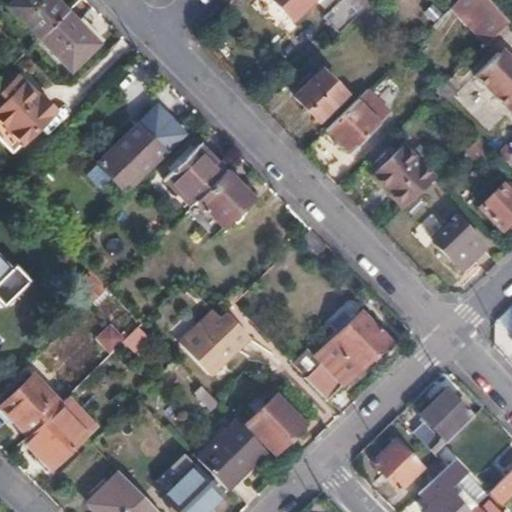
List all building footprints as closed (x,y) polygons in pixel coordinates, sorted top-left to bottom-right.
[(16,0),(8,8),(39,40),(67,12),(55,0),(16,0)] [(270,0),(292,23),(315,0),(270,0)] [(343,0),(324,19),(338,34),(369,3),(366,0),(343,0)] [(488,0),(460,0),(451,10),(485,45),(509,23),(488,0)] [(67,12),(39,40),(71,72),(98,44),(67,12)] [(498,54),(473,76),(508,112),(511,108),(511,65),(510,67),(498,54)] [(321,72),(295,98),(317,120),(344,95),(321,72)] [(0,94),(7,102),(0,108),(0,139),(13,152),(54,111),(42,99),(39,102),(16,78),(0,93),(0,94)] [(451,79),(436,94),(444,101),(458,86),(451,79)] [(390,115),(367,92),(356,102),(327,130),(350,153),(390,115)] [(158,104),(96,164),(123,192),(184,132),(158,104)] [(476,138),(461,152),(476,166),(490,152),(476,138)] [(434,178),(435,178),(403,145),(389,158),(384,154),(373,165),(378,169),(372,175),(403,208),(434,178)] [(164,180),(190,208),(196,202),(225,172),(199,146),(164,180)] [(196,202),(221,228),(251,200),(225,172),(196,202)] [(511,187),(507,183),(503,187),(511,196),(511,187)] [(511,196),(503,187),(481,209),(502,230),(511,220),(511,196)] [(196,202),(190,208),(214,234),(221,228),(196,202)] [(456,220),(433,242),(462,269),(483,248),(456,220)] [(0,301),(4,306),(25,285),(0,260),(0,301)] [(74,289),(90,305),(106,289),(90,273),(74,289)] [(220,318),(214,312),(178,345),(210,377),(250,339),(225,313),(220,318)] [(308,376),(308,380),(327,400),(387,341),(361,313),(353,321),(344,313),(333,325),(341,333),(315,359),(320,365),(308,376)] [(92,337),(107,355),(124,341),(108,323),(92,337)] [(137,326),(121,342),(133,354),(149,339),(137,326)] [(0,409),(27,437),(56,408),(59,405),(31,377),(0,405),(0,409)] [(422,425),(413,433),(435,456),(473,418),(447,391),(422,416),(442,437),(438,441),(422,425)] [(275,397),(246,424),(274,453),(302,425),(275,397)] [(27,437),(22,441),(49,470),(83,436),(93,427),(66,399),(59,405),(56,408),(27,437)] [(235,422),(196,460),(226,490),(264,452),(235,422)] [(395,442),(373,464),(398,491),(422,469),(395,442)] [(511,445),(491,463),(501,475),(511,465),(511,445)] [(430,506),(424,511),(465,511),(472,506),(453,485),(465,473),(453,461),(419,495),(430,506)] [(194,466),(162,497),(176,511),(205,511),(223,495),(194,466)] [(511,470),(490,492),(502,503),(511,493),(511,470)] [(465,473),(453,485),(472,506),(484,494),(465,473)] [(97,511),(155,511),(118,474),(89,503),(97,511)]
